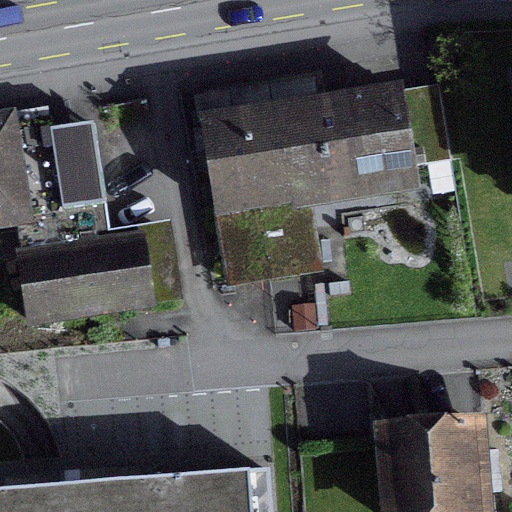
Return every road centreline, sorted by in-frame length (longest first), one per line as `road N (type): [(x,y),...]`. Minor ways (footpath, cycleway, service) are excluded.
road 1 (residential): [(511,343),(249,364),(221,357),(207,335),(153,9)]
road 2 (secondary): [(153,9),(0,38)]
